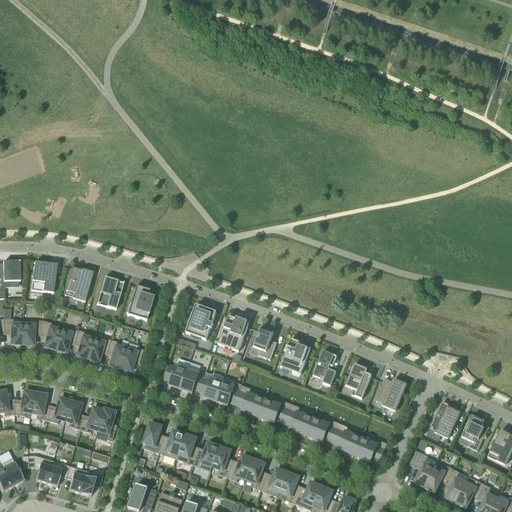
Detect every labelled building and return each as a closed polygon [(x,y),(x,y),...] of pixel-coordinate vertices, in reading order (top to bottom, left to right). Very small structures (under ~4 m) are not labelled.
[(511,0),(322,0),(325,1),(333,3),(336,4),(377,18),(402,27),(511,63),(511,0)] [(3,263),(3,265),(0,265),(0,278),(3,279),(4,283),(20,283),(20,263),(3,263)] [(57,267),(35,264),(31,292),(53,295),(57,267)] [(81,271),(81,272),(72,270),(65,297),(85,303),(87,295),(88,295),(92,284),(91,284),(93,274),(81,271)] [(105,279),(97,306),(116,311),(124,284),(105,279)] [(127,317),(146,323),(151,307),(152,308),(155,299),(153,299),(154,297),(148,295),(149,292),(135,288),(130,306),(129,305),(126,314),(127,315),(127,317)] [(186,334),(206,342),(210,330),(212,331),(213,326),(212,325),(217,314),(207,310),(206,312),(205,311),(206,310),(196,306),(193,315),(192,314),(188,325),(189,326),(186,334)] [(17,321),(10,321),(10,312),(4,312),(4,321),(5,333),(12,334),(11,346),(22,346),(23,326),(17,326),(17,321)] [(249,325),(237,321),(229,318),(224,330),(223,330),(220,338),(221,338),(218,346),(239,354),(249,325)] [(34,335),(41,335),(43,323),(29,322),(29,327),(23,326),(22,346),(33,347),(34,335)] [(43,323),(41,335),(48,337),(45,349),(55,352),(60,332),(55,331),(56,326),(43,323)] [(69,343),(75,345),(78,332),(67,329),(66,334),(60,332),(55,352),(66,355),(69,343)] [(261,330),(253,349),(260,352),(258,357),(270,362),(276,345),(270,342),(273,334),(261,330)] [(77,358),(88,361),(93,341),(87,340),(89,335),(78,332),(75,345),(80,346),(77,358)] [(102,352),(107,354),(111,342),(100,339),(99,343),(93,341),(88,361),(98,364),(102,352)] [(293,371),(292,373),(301,376),(310,350),(302,347),(301,348),(298,347),(299,344),(291,341),(288,349),(287,348),(285,353),(286,354),(281,366),(293,371)] [(109,367),(120,371),(126,351),(120,349),(121,345),(111,342),(107,354),(113,356),(109,367)] [(140,364),(144,352),(138,350),(139,347),(128,344),(126,351),(120,371),(131,374),(134,362),(140,364)] [(337,358),(334,357),(323,353),(314,376),(324,380),(323,385),(330,388),(336,374),(328,371),(330,367),(333,369),(337,358)] [(362,373),(363,369),(355,366),(354,368),(353,367),(349,375),(351,375),(346,388),(354,391),(351,397),(362,401),(372,377),(362,373)] [(180,391),(187,371),(175,367),(175,369),(169,367),(164,381),(170,383),(168,387),(180,391)] [(199,375),(187,371),(180,391),(192,395),(193,391),(199,393),(204,379),(198,377),(199,375)] [(204,379),(199,393),(205,395),(204,399),(216,403),(222,384),(211,380),(210,381),(204,379)] [(382,408),(395,414),(407,386),(393,381),(392,383),(385,380),(376,403),(377,403),(383,405),(382,408)] [(229,404),(235,406),(240,392),(234,389),(234,388),(222,384),(216,403),(228,407),(229,404)] [(258,419),(265,401),(256,398),(258,393),(242,387),(235,406),(242,409),(241,413),(258,419)] [(0,414),(4,414),(4,419),(14,417),(14,401),(14,404),(7,405),(5,393),(0,394),(0,414)] [(31,415),(35,395),(24,393),(22,405),(15,404),(15,401),(14,401),(14,417),(25,419),(25,414),(31,415)] [(35,395),(31,415),(37,416),(36,421),(47,423),(51,408),(50,408),(50,411),(44,409),(46,397),(35,395)] [(265,401),(258,419),(274,425),(276,422),(283,425),(291,406),(274,399),(273,404),(265,401)] [(51,408),(47,423),(57,426),(59,421),(64,423),(70,404),(59,401),(56,412),(50,411),(51,408)] [(70,404),(64,423),(70,425),(69,429),(80,432),(84,417),(83,420),(77,418),(81,407),(70,404)] [(449,439),(460,414),(452,410),(452,408),(443,404),(439,410),(438,409),(432,422),(433,422),(434,422),(430,430),(449,439)] [(283,425),(291,428),(289,431),(306,438),(313,420),(305,416),(307,412),(291,406),(283,425)] [(84,417),(80,432),(90,435),(92,431),(97,433),(103,413),(93,410),(89,422),(83,420),(84,417)] [(103,413),(97,433),(103,434),(102,439),(112,442),(116,430),(110,428),(114,414),(103,411),(103,413)] [(484,423),(472,418),(469,423),(468,423),(464,431),(465,431),(462,439),(470,443),(468,449),(477,453),(489,429),(483,427),(484,423)] [(322,444),(324,441),(331,444),(339,425),(323,419),(321,423),(313,420),(306,438),(322,444)] [(141,450),(159,456),(164,441),(158,439),(161,429),(162,429),(162,428),(150,424),(141,450)] [(337,450),(354,457),(361,440),(353,436),(355,432),(339,425),(331,444),(339,447),(337,450)] [(164,441),(159,456),(165,458),(176,461),(185,436),(184,436),(173,432),(173,433),(170,443),(164,441)] [(501,432),(490,454),(507,463),(511,453),(511,437),(511,438),(510,437),(501,432)] [(176,461),(193,467),(198,453),(193,451),(196,441),(197,440),(185,436),(186,436),(185,436),(176,461)] [(361,440),(354,457),(370,464),(371,461),(379,464),(387,446),(371,439),(369,443),(361,440)] [(198,453),(193,467),(210,474),(212,469),(220,448),(219,448),(208,444),(207,445),(208,445),(204,455),(198,453)] [(218,476),(227,480),(233,465),(227,463),(230,454),(231,454),(231,453),(220,449),(220,448),(212,469),(219,472),(218,476)] [(10,450),(0,454),(0,456),(2,460),(12,456),(10,450)] [(421,470),(414,484),(424,490),(434,469),(425,464),(428,459),(415,453),(409,467),(410,467),(411,465),(421,470)] [(239,479),(246,482),(254,461),(253,461),(242,457),(242,458),(238,468),(233,465),(227,480),(237,483),(239,479)] [(34,458),(28,458),(29,470),(35,469),(39,471),(35,482),(46,485),(53,463),(34,458)] [(12,460),(1,466),(13,488),(24,483),(18,471),(12,460)] [(145,461),(139,460),(136,468),(143,470),(145,461)] [(252,489),(261,493),(267,478),(261,476),(265,467),(265,466),(254,462),(254,461),(246,482),(253,484),(252,489)] [(53,463),(46,485),(57,489),(60,478),(66,480),(69,468),(63,467),(62,471),(52,468),(53,463)] [(424,490),(434,495),(442,480),(447,482),(445,485),(446,485),(453,471),(447,468),(447,470),(436,464),(434,469),(424,490)] [(0,466),(0,488),(3,494),(13,488),(1,466),(0,466)] [(69,468),(66,480),(72,482),(69,492),(79,495),(86,473),(69,468)] [(278,499),(280,495),(288,474),(287,474),(276,470),(276,471),(272,481),(267,478),(261,493),(278,499)] [(187,475),(177,471),(175,478),(185,482),(187,475)] [(453,485),(445,500),(456,505),(466,485),(456,480),(459,474),(453,471),(446,485),(448,483),(453,485)] [(86,473),(79,495),(90,499),(93,488),(99,490),(102,478),(86,473)] [(285,502),(295,506),(300,492),(295,490),(299,480),(299,479),(288,475),(288,474),(280,495),(286,498),(285,502)] [(456,505),(466,510),(473,496),(478,498),(477,501),(484,487),(476,482),(473,488),(466,485),(456,505)] [(188,486),(182,484),(180,490),(186,493),(188,486)] [(295,506),(308,511),(311,511),(322,488),(321,488),(310,484),(310,485),(306,494),(300,492),(295,506)] [(134,511),(150,511),(157,493),(136,486),(128,510),(134,511)] [(484,501),(478,511),(491,511),(497,500),(498,500),(500,496),(490,491),(490,490),(484,487),(477,501),(478,501),(479,499),(484,501)] [(322,488),(311,511),(331,511),(334,506),(328,504),(332,494),(333,494),(333,493),(322,489),(322,488)] [(179,511),(183,502),(161,494),(155,511),(179,511)] [(340,508),(334,506),(331,511),(354,511),(355,510),(354,510),(353,510),(356,503),(344,498),(344,499),(340,508)] [(491,511),(504,511),(505,511),(506,511),(511,511),(511,510),(511,500),(510,500),(507,505),(498,500),(497,500),(491,511)] [(207,511),(208,511),(187,503),(183,511),(207,511)]
